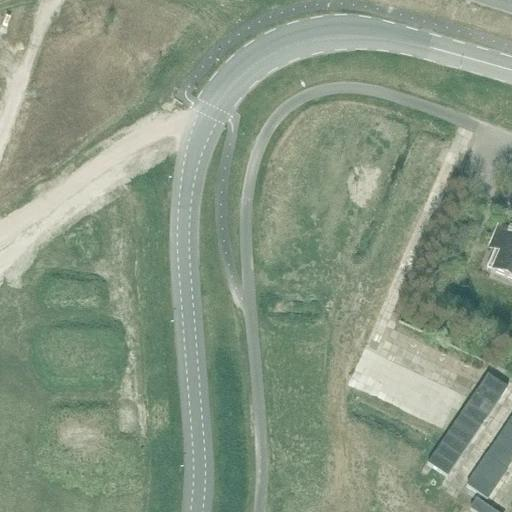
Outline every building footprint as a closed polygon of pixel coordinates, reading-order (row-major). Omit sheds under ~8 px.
[(511,235),(497,229),(488,249),(499,254),(491,273),(511,282),(511,235)] [(155,287),(174,262),(153,247),(135,272),(155,287)] [(487,375),(426,464),(446,478),(507,388),(487,375)] [(0,488),(34,501),(61,426),(26,413),(19,433),(0,426),(0,488)] [(511,414),(465,486),(486,499),(511,460),(511,414)] [(492,511),(474,499),(468,508),(473,511),(492,511)]
